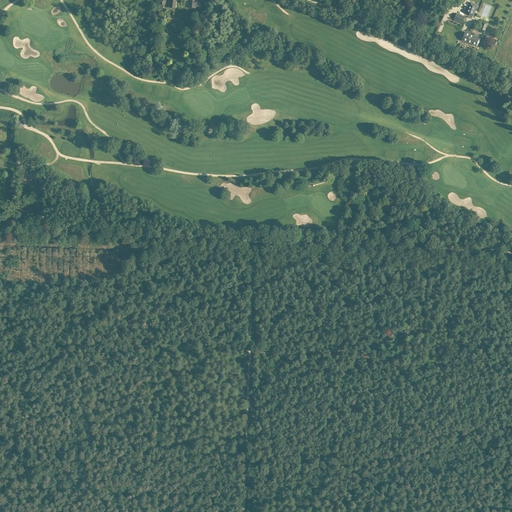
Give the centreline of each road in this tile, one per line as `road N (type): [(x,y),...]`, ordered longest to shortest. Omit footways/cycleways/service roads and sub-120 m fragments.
road 1 (track): [(252,242),(241,511)]
road 2 (track): [(511,253),(252,242)]
road 3 (track): [(252,242),(0,233)]
road 4 (track): [(511,83),(311,0)]
road 5 (unknown): [(122,163),(68,157),(21,114),(0,107)]
